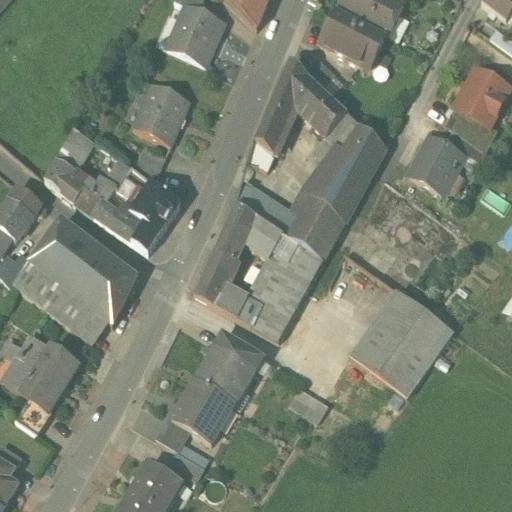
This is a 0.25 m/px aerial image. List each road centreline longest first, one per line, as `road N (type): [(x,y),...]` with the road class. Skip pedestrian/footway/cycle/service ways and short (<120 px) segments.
road 1 (residential): [(476,0),(283,358),(169,295)]
road 2 (tertiary): [(306,0),(169,295)]
road 3 (tertiary): [(169,295),(57,511)]
road 4 (residential): [(169,295),(0,164)]
